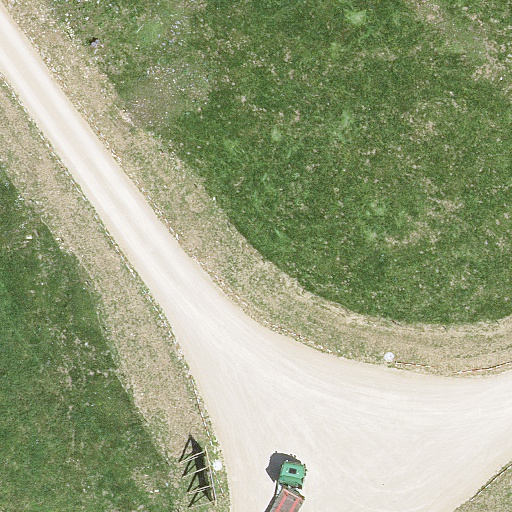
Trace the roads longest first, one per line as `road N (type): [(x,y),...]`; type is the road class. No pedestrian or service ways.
road 1 (track): [(0,33),(220,352),(393,511)]
road 2 (track): [(511,431),(411,511)]
